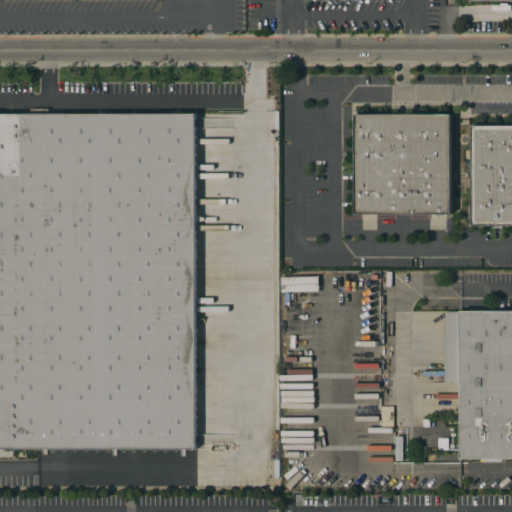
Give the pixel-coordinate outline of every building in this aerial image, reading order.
[(452,215),(350,213),(351,114),(454,116),(452,215)] [(211,451),(0,450),(0,118),(240,119),(240,179),(209,179),(209,201),(245,201),(245,370),(211,370),(211,451)] [(511,225),(473,226),(472,130),(511,129),(511,225)] [(281,292),(318,292),(318,276),(281,277),(281,292)] [(511,458),(461,458),(462,386),(430,385),(430,429),(396,428),(397,314),(511,315),(511,458)]
